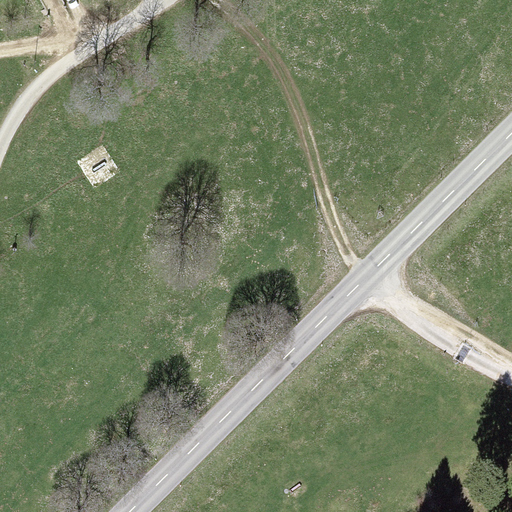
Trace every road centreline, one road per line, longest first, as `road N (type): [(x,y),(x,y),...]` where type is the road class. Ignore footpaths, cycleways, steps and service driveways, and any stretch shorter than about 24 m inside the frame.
road 1 (tertiary): [(511,138),(131,511)]
road 2 (track): [(511,371),(362,284),(334,231),(302,120),(273,59),(217,0)]
